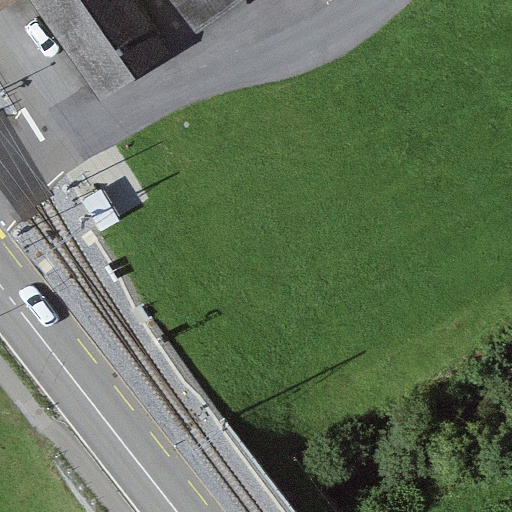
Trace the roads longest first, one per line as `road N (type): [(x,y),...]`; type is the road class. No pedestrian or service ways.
road 1 (unclassified): [(0,170),(196,73),(294,55),(375,0)]
road 2 (secondary): [(0,285),(176,511)]
